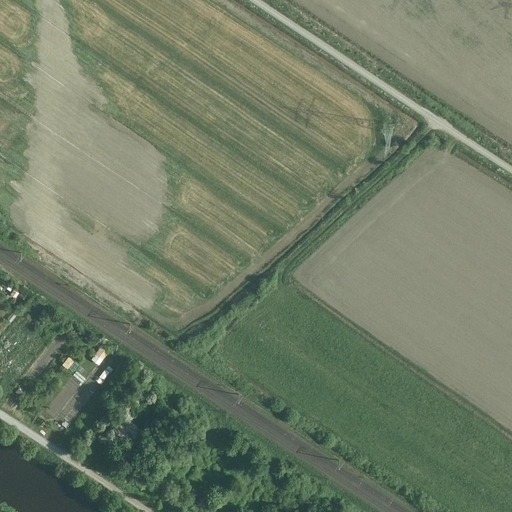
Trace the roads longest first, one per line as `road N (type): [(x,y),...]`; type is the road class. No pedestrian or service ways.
road 1 (unclassified): [(511,169),(253,0)]
road 2 (track): [(152,511),(0,411)]
